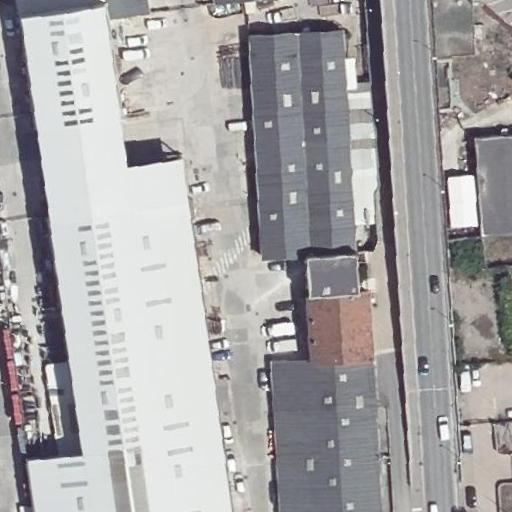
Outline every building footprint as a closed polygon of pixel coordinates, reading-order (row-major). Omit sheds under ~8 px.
[(35,127),(120,116),(107,22),(150,16),(147,0),(104,0),(105,5),(20,16),(35,127)] [(469,54),(465,0),(431,0),(434,56),(448,55),(469,54)] [(251,36),(263,257),(307,255),(355,252),(343,31),(251,36)] [(448,55),(434,56),(437,108),(451,107),(448,55)] [(120,116),(35,127),(48,218),(190,199),(183,154),(126,162),(120,116)] [(482,236),(511,232),(511,133),(476,136),(476,137),(477,147),(480,201),(482,236)] [(231,511),(190,199),(48,218),(79,450),(30,457),(36,506),(37,511),(231,511)] [(307,255),(309,294),(358,291),(355,252),(307,255)] [(309,294),(312,360),(327,358),(372,356),(369,290),(358,291),(309,294)] [(327,358),(328,388),(375,386),(372,356),(327,358)] [(278,432),(301,430),(298,390),(328,388),(327,358),(312,360),(273,361),(278,432)] [(328,388),(298,390),(301,430),(303,471),(305,511),(381,511),(375,386),(328,388)] [(278,432),(280,472),(303,471),(301,430),(278,432)] [(280,472),(282,511),(305,511),(303,471),(280,472)]
